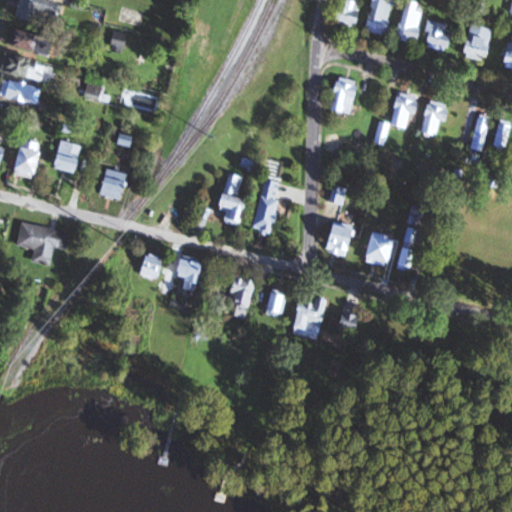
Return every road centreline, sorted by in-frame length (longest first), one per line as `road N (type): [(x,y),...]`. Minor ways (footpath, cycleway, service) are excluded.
road 1 (residential): [(511,322),(0,194)]
road 2 (residential): [(306,270),(324,0)]
road 3 (residential): [(511,95),(319,46)]
